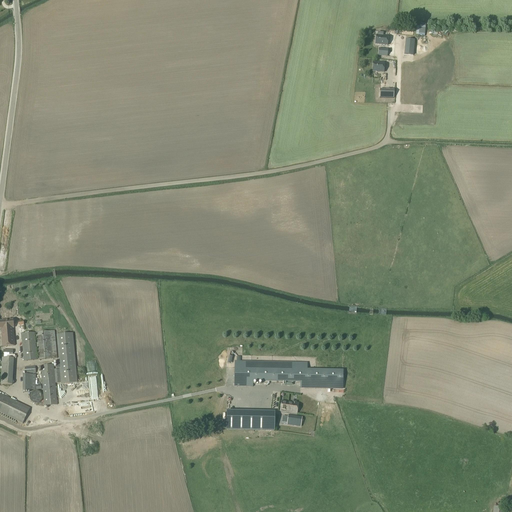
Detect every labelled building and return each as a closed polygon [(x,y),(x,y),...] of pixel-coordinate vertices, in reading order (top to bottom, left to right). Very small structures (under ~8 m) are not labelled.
[(380,33),(378,45),(387,46),(388,41),(391,41),(392,35),(389,35),(389,34),(380,33)] [(405,40),(403,55),(412,55),(414,41),(405,40)] [(379,48),(378,56),(387,56),(388,49),(379,48)] [(373,63),(372,72),(377,72),(384,73),(384,63),(379,63),(373,63)] [(388,98),(388,85),(380,85),(380,98),(388,98)] [(392,89),(391,101),(407,101),(408,90),(392,89)] [(13,320),(0,320),(0,329),(1,329),(2,347),(15,346),(13,330),(13,328),(14,328),(14,325),(13,320)] [(51,332),(35,333),(36,337),(38,361),(53,359),(57,359),(55,335),(55,331),(51,332)] [(35,333),(21,334),(24,362),(37,361),(35,333)] [(60,360),(57,361),(57,368),(61,368),(61,369),(62,383),(62,384),(78,383),(73,334),(58,335),(60,360)] [(304,362),(233,362),(233,387),(252,387),(252,381),(299,381),(299,387),(342,387),(342,368),(304,368),(304,362)] [(53,365),(40,367),(44,407),(56,405),(53,365)] [(62,383),(61,369),(53,370),(54,384),(62,383)] [(12,386),(12,380),(13,375),(9,375),(8,380),(1,380),(1,385),(12,386)] [(236,392),(228,392),(229,409),(237,409),(236,392)] [(245,401),(269,401),(269,392),(245,392),(245,401)] [(0,394),(0,413),(7,417),(23,424),(30,409),(0,394)] [(282,401),(280,412),(297,414),(298,404),(297,403),(297,402),(292,401),(292,403),(282,401)] [(274,431),(274,413),(226,412),(226,430),(274,431)] [(288,416),(287,425),(300,427),(302,415),(297,414),(296,417),(288,416)] [(50,427),(53,419),(40,415),(37,423),(50,427)] [(73,429),(70,429),(69,434),(81,437),(82,431),(73,429)]
